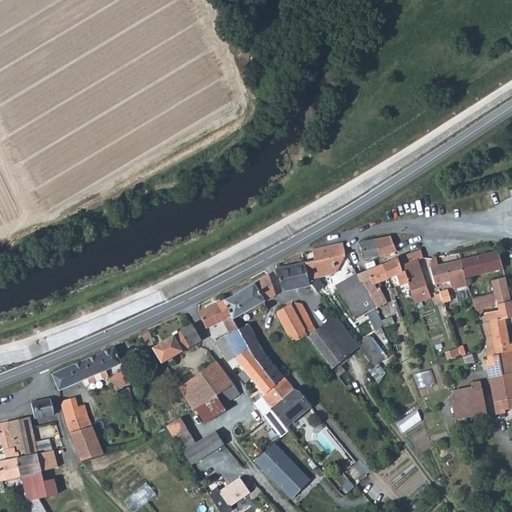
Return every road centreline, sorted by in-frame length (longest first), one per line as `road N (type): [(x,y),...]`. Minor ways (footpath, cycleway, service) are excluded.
road 1 (secondary): [(511,104),(286,247),(39,365)]
road 2 (unknown): [(362,233),(333,296),(362,338)]
